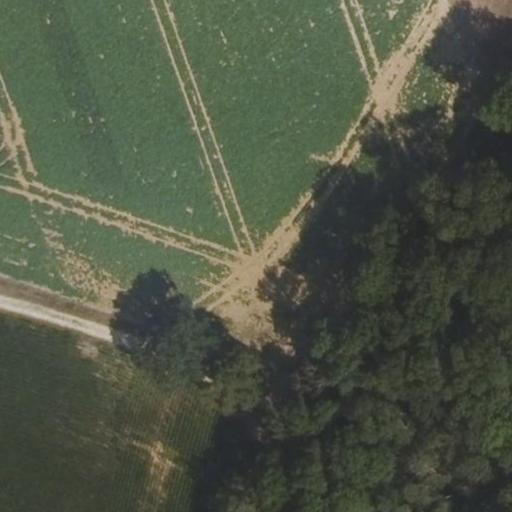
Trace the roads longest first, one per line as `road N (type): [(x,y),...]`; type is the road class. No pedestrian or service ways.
road 1 (track): [(0,305),(221,372),(274,399),(281,511)]
road 2 (track): [(274,399),(511,85)]
